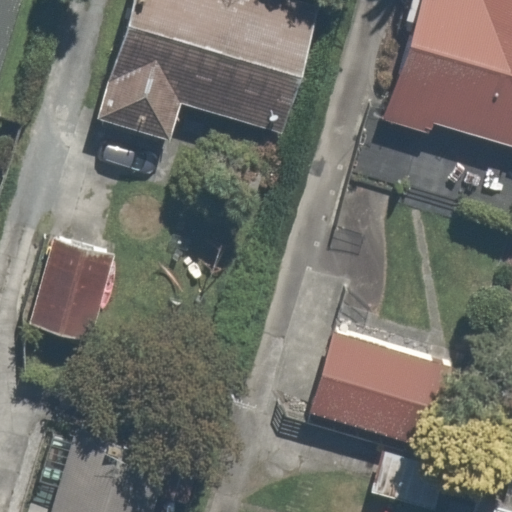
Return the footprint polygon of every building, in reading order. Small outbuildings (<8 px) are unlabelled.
[(113,0),(82,101),(164,127),(176,89),(270,119),(306,7),(282,0),(113,0)] [(511,0),(402,0),(370,109),(424,125),(427,114),(511,138),(511,0)] [(101,247),(42,226),(11,312),(69,333),(101,247)] [(430,349),(326,319),(304,397),(408,427),(430,349)] [(133,511),(143,478),(54,452),(36,511),(133,511)] [(511,511),(511,497),(484,489),(477,511),(511,511)]
